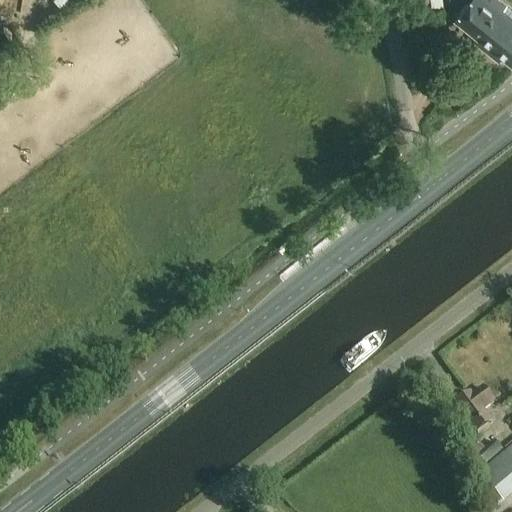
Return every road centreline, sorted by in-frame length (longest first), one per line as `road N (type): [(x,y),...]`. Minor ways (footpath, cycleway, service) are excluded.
road 1 (primary): [(13,511),(439,179)]
road 2 (unclassified): [(203,511),(511,271)]
road 3 (unclassified): [(439,179),(406,123),(388,16),(375,0)]
